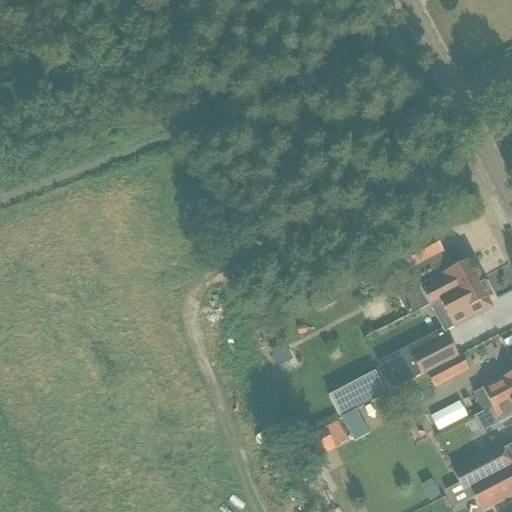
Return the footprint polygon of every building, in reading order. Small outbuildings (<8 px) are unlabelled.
[(416,290),(398,300),(407,317),(428,306),(480,279),(470,260),(450,271),(440,254),(442,253),(443,253),(434,237),(401,254),(409,269),(405,271),(416,290)] [(379,278),(374,269),(360,276),(364,285),(379,278)] [(480,279),(428,306),(443,334),(491,308),(487,299),(490,298),(480,279)] [(331,289),(310,301),(311,303),(316,312),(338,301),(332,291),(331,289)] [(406,349),(377,364),(392,391),(426,373),(451,361),(458,357),(447,336),(409,354),(406,349)] [(284,343),(271,351),(276,360),(289,353),(284,343)] [(451,361),(426,373),(434,390),(469,372),(460,356),(459,357),(458,357),(451,361)] [(373,371),(329,393),(340,415),(384,393),(373,371)] [(482,414),(491,409),(511,398),(511,373),(472,394),(482,414)] [(511,398),(491,409),(498,424),(511,416),(511,398)] [(314,456),(345,443),(336,422),(305,436),(314,456)] [(462,493),(470,489),(470,488),(510,467),(500,448),(452,473),(458,484),(462,493)] [(470,488),(470,489),(462,493),(458,484),(444,491),(453,508),(474,497),(481,510),(511,493),(511,466),(510,467),(470,488)] [(432,480),(422,485),(430,501),(441,496),(432,480)]
